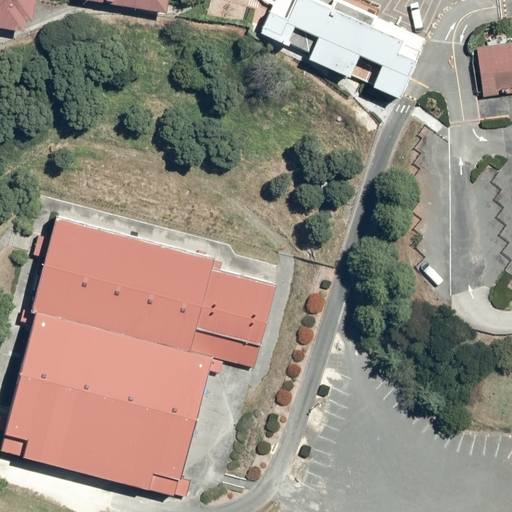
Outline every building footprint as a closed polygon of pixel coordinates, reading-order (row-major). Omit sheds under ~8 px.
[(0,0),(0,28),(23,33),(25,22),(32,23),(35,0),(81,0),(166,15),(168,0),(0,0)] [(372,28),(376,18),(336,0),(275,0),(259,35),(287,48),(288,45),(310,55),(308,61),(349,79),(351,75),(373,85),(372,88),(399,101),(416,62),(398,54),(403,43),(372,28)] [(425,39),(376,18),(372,28),(403,43),(398,54),(416,62),(425,39)] [(511,43),(477,48),(484,97),(511,92),(511,43)] [(198,254),(56,218),(50,238),(39,235),(36,245),(34,255),(45,258),(31,312),(24,310),(21,321),(32,324),(7,419),(0,416),(0,430),(4,432),(3,436),(4,436),(0,451),(22,457),(22,458),(147,491),(148,490),(173,496),(173,494),(187,497),(191,481),(180,478),(208,371),(220,374),(223,362),(211,359),(212,357),(254,368),(276,285),(220,271),(222,262),(213,260),(213,259),(205,257),(206,252),(199,250),(198,254)]
